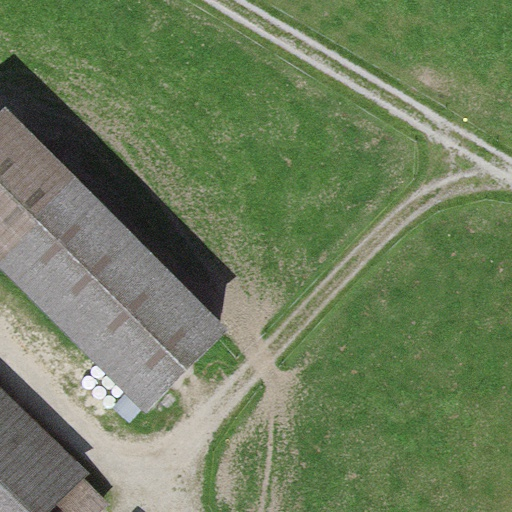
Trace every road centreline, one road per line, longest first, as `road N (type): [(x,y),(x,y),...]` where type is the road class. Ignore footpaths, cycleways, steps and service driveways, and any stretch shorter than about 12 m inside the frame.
road 1 (track): [(511,186),(465,190),(417,211),(159,479),(0,338)]
road 2 (track): [(226,0),(511,172)]
